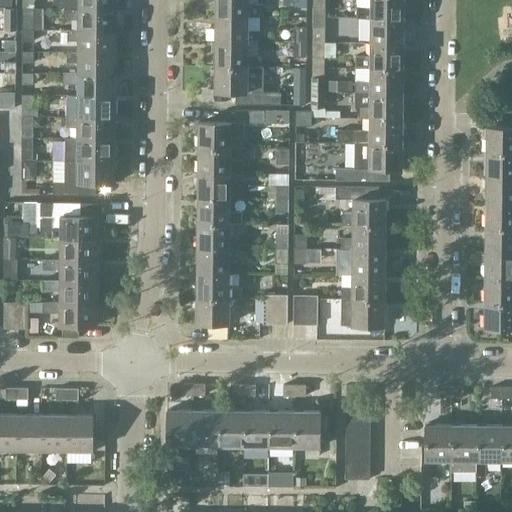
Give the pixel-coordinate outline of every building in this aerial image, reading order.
[(115,8),(114,0),(52,0),(52,8),(62,8),(78,8),(115,8)] [(214,0),(214,16),(247,16),(247,17),(257,17),(257,6),(247,5),(247,0),(214,0)] [(403,17),(402,0),(370,0),(370,7),(355,7),(355,18),(370,18),(370,17),(403,17)] [(32,29),(32,19),(33,8),(22,7),(21,29),(32,29)] [(15,29),(15,18),(15,8),(4,8),(4,29),(15,29)] [(115,8),(78,8),(62,8),(62,18),(78,19),(78,30),(115,30),(115,8)] [(247,16),(214,16),(214,41),(247,41),(247,42),(257,42),(257,30),(247,30),(247,17),(247,16)] [(403,43),(403,17),(370,17),(370,18),(370,43),(403,43)] [(305,27),(292,27),(292,42),(305,42),(305,27)] [(323,42),(323,29),(323,27),(311,27),(311,42),(323,42)] [(32,41),(32,29),(21,29),(21,40),(32,41)] [(78,30),(66,29),(66,39),(78,40),(77,51),(114,52),(115,30),(78,30)] [(15,51),(15,40),(4,40),(4,51),(15,51)] [(247,41),(214,41),(214,66),(247,66),(257,66),(257,56),(247,56),(247,42),(247,41)] [(305,57),(305,42),(292,42),(292,56),(305,57)] [(311,42),(311,57),(323,57),(323,42),(311,42)] [(402,68),(403,43),(370,43),(369,56),(355,56),(355,67),(402,68)] [(21,51),(21,62),(32,62),(32,51),(21,51)] [(65,52),(65,62),(77,62),(77,73),(114,73),(114,52),(77,51),(77,52),(65,52)] [(15,72),(15,61),(4,61),(3,72),(15,72)] [(247,66),(214,66),(213,92),(234,92),(234,104),(279,104),(280,92),(261,92),(261,67),(257,66),(247,66)] [(402,93),(402,68),(355,67),(357,68),(357,80),(355,80),(355,92),(402,93)] [(21,73),(21,84),(32,84),(32,73),(21,73)] [(114,73),(77,73),(62,73),(61,83),(77,84),(77,95),(114,95),(114,73)] [(311,92),(323,92),(323,77),(311,77),(311,92)] [(323,107),(323,92),(311,92),(311,107),(323,107)] [(402,118),(402,93),(355,92),(354,106),(358,114),(358,118),(369,118),(402,118)] [(21,94),(21,105),(32,105),(32,94),(21,94)] [(68,95),(68,116),(77,116),(114,116),(114,95),(77,95),(68,95)] [(263,123),(263,111),(234,111),(233,123),(263,123)] [(311,111),(295,111),(295,125),(311,126),(311,111)] [(32,137),(31,127),(31,116),(21,115),(21,127),(21,137),(32,137)] [(114,116),(77,116),(66,116),(66,126),(77,126),(77,137),(114,138),(114,116)] [(401,143),(402,118),(369,118),(369,130),(352,130),(352,143),(401,143)] [(230,122),(197,122),(197,148),(230,148),(242,148),(242,137),(230,137),(230,122)] [(511,126),(486,127),(486,152),(511,152),(511,126)] [(31,153),(32,137),(21,137),(20,159),(42,159),(42,153),(31,153)] [(113,160),(114,138),(77,137),(63,138),(63,159),(113,160)] [(401,168),(401,143),(352,143),(352,168),(335,168),(334,180),(388,181),(388,168),(401,168)] [(230,148),(197,148),(197,173),(229,173),(241,173),(241,160),(229,161),(230,148)] [(288,148),(287,148),(276,148),(276,163),(288,163),(288,148)] [(511,152),(486,152),(485,177),(511,177),(511,152)] [(113,182),(113,160),(63,159),(64,181),(52,181),(52,193),(94,194),(95,182),(113,182)] [(229,173),(197,173),(197,198),(229,198),(241,198),(241,185),(229,185),(229,173)] [(511,201),(511,177),(485,177),(485,202),(511,201)] [(288,184),(287,184),(275,184),(275,198),(288,198),(288,184)] [(377,198),(377,188),(377,186),(334,187),(334,198),(352,199),(352,198),(377,198)] [(229,198),(197,198),(197,222),(229,223),(240,224),(241,212),(229,212),(229,198)] [(288,213),(288,198),(275,198),(275,213),(288,213)] [(352,198),(352,199),(352,213),(340,213),(340,225),(352,224),(385,224),(385,198),(377,198),(352,198)] [(511,201),(485,202),(485,227),(511,226),(511,201)] [(79,215),(79,202),(36,202),(36,215),(35,226),(60,226),(60,237),(97,237),(97,215),(79,215)] [(3,237),(14,237),(14,223),(13,223),(13,214),(3,214),(3,237)] [(229,248),(229,223),(197,222),(196,247),(229,248)] [(385,224),(352,224),(352,238),(339,238),(339,250),(352,250),(352,249),(385,249),(385,224)] [(511,252),(511,226),(485,227),(485,252),(511,252)] [(287,234),(275,234),(275,248),(287,248),(287,234)] [(293,248),(306,248),(306,234),(294,234),(293,248)] [(14,248),(14,237),(3,237),(3,248),(14,248)] [(97,259),(97,237),(60,237),(60,259),(97,259)] [(229,248),(196,247),(196,272),(229,273),(242,274),(242,262),(229,261),(229,248)] [(287,263),(287,248),(275,248),(275,263),(287,263)] [(306,263),(306,248),(293,248),(293,263),(306,263)] [(352,249),(352,250),(352,263),(340,263),(340,275),(352,276),(352,274),(384,274),(385,249),(352,249)] [(511,252),(485,252),(484,277),(511,277),(511,252)] [(14,280),(14,270),(14,259),(3,259),(3,280),(14,280)] [(97,259),(60,259),(41,259),(41,269),(60,270),(60,280),(97,281),(97,259)] [(229,273),(196,272),(196,298),(228,298),(240,298),(241,287),(228,287),(229,273)] [(384,274),(352,274),(352,276),(351,288),(339,288),(340,300),(351,299),(384,299),(384,274)] [(511,277),(484,277),(484,302),(511,302),(511,277)] [(96,302),(97,281),(60,280),(41,280),(41,291),(60,291),(60,302),(96,302)] [(274,324),(275,295),(263,295),(263,324),(274,324)] [(287,295),(286,295),(275,295),(274,324),(287,324),(287,295)] [(304,324),(305,295),(293,295),(293,324),(304,324)] [(304,324),(316,324),(317,295),(305,295),(304,324)] [(228,323),(228,298),(196,298),(196,323),(228,323)] [(384,299),(351,299),(351,313),(339,313),(339,325),(351,325),(351,324),(384,325),(384,299)] [(15,328),(15,302),(3,301),(3,328),(15,328)] [(15,328),(26,328),(27,328),(27,302),(15,302),(15,328)] [(96,325),(96,302),(60,302),(41,302),(41,312),(60,312),(59,325),(96,325)] [(511,302),(484,302),(484,328),(511,327),(511,302)] [(193,395),(193,383),(181,383),(181,395),(193,395)] [(204,395),(204,384),(193,383),(193,395),(204,395)] [(243,396),(243,384),(232,384),(231,396),(243,396)] [(254,396),(254,384),(243,384),(243,396),(254,396)] [(281,396),(294,396),(294,384),(282,384),(281,396)] [(294,384),(294,396),(305,396),(305,384),(294,384)] [(439,398),(452,398),(452,386),(439,386),(439,398)] [(452,386),(452,398),(461,398),(462,386),(452,386)] [(501,398),(502,387),(489,386),(489,398),(501,398)] [(511,398),(511,386),(502,387),(501,398),(511,398)] [(4,399),(16,399),(16,387),(4,387),(4,388),(4,399)] [(27,400),(27,389),(27,387),(16,387),(16,399),(27,400)] [(67,400),(67,388),(55,388),(54,400),(67,400)] [(77,400),(77,389),(77,388),(67,388),(67,400),(77,400)] [(370,417),(370,405),(346,405),(346,417),(370,417)] [(192,445),(193,409),(166,409),(166,445),(192,445)] [(218,445),(218,409),(193,409),(192,445),(218,445)] [(243,446),(243,410),(218,409),(218,445),(243,446)] [(268,446),(269,410),(243,410),(243,446),(268,446)] [(293,446),(294,410),(269,410),(268,446),(293,446)] [(294,410),(293,446),(320,446),(320,410),(294,410)] [(0,449),(16,449),(16,413),(0,413),(0,449)] [(41,450),(41,414),(16,413),(16,449),(41,450)] [(66,450),(67,414),(41,414),(41,450),(66,450)] [(67,414),(66,450),(92,450),(93,414),(67,414)] [(370,429),(370,417),(346,417),(346,429),(370,429)] [(451,460),(451,424),(424,424),(424,460),(451,460)] [(476,460),(476,424),(451,424),(451,460),(476,460)] [(501,461),(501,425),(476,424),(476,460),(476,476),(486,476),(486,461),(501,461)] [(511,460),(511,424),(501,425),(501,461),(511,460)] [(369,441),(370,429),(346,429),(346,441),(369,441)] [(369,453),(369,441),(346,441),(345,453),(369,453)] [(369,465),(369,453),(345,453),(345,465),(369,465)] [(369,477),(369,465),(345,465),(345,477),(369,477)]
